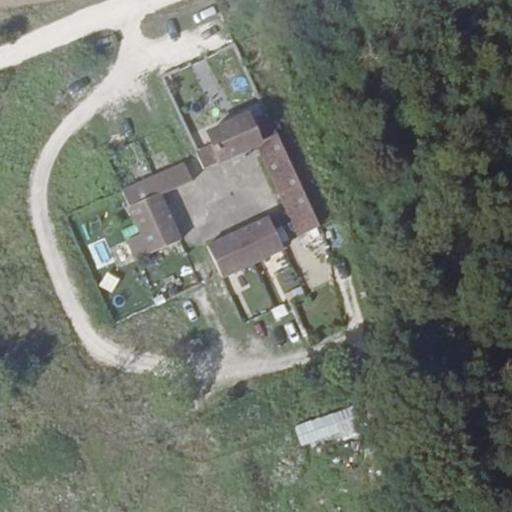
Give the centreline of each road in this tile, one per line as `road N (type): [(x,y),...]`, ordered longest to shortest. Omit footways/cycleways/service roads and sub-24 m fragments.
road 1 (track): [(249,0),(345,249)]
road 2 (track): [(153,0),(0,56)]
